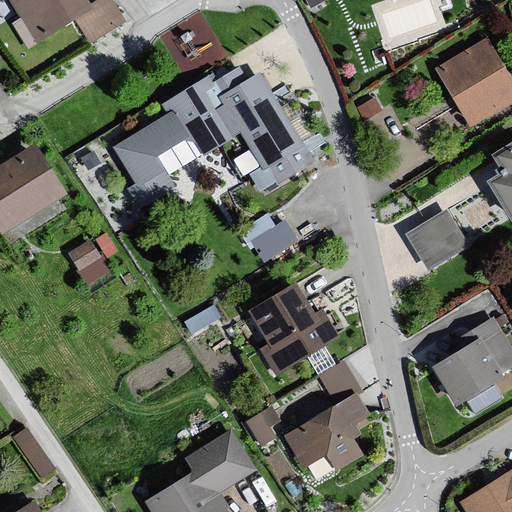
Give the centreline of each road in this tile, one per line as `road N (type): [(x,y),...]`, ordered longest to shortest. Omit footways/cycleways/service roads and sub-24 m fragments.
road 1 (residential): [(417,495),(337,128),(318,66),(282,0)]
road 2 (residential): [(217,0),(0,126)]
road 3 (residential): [(0,366),(96,511)]
